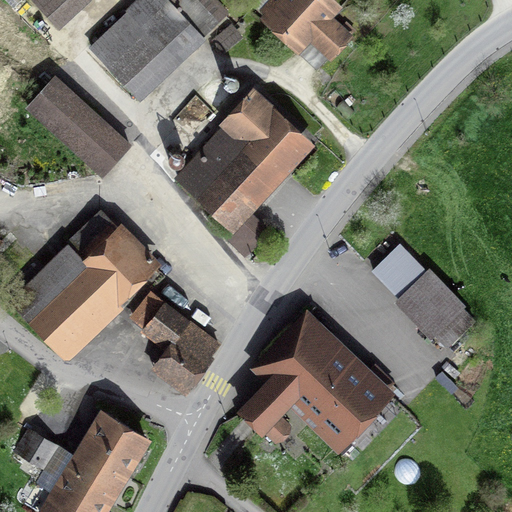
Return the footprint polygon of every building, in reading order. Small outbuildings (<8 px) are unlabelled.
[(98,0),(31,0),(62,33),(98,0)] [(231,13),(219,0),(138,0),(86,48),(135,101),(231,13)] [(342,12),(328,0),(276,0),(257,21),(299,60),(309,48),(328,65),(352,39),(332,22),(342,12)] [(133,152),(52,81),(19,117),(101,188),(133,152)] [(319,148),(252,88),(167,182),(234,242),(319,148)] [(164,269),(114,220),(21,317),(71,365),(164,269)] [(401,296),(444,344),(469,322),(426,274),(401,296)] [(153,296),(136,318),(176,350),(162,368),(187,387),(218,346),(153,296)] [(388,398),(302,314),(245,372),(261,387),(230,418),(254,441),(289,405),(337,451),(388,398)] [(110,511),(151,445),(98,412),(36,511),(110,511)] [(58,445),(31,429),(17,452),(45,467),(58,445)]
